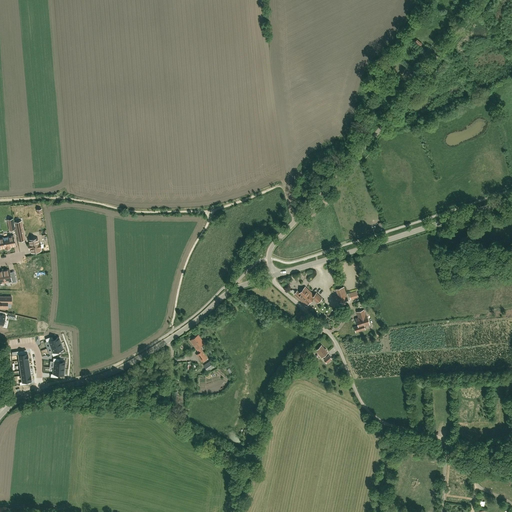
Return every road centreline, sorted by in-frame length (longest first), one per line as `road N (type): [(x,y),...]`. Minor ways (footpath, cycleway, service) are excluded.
road 1 (unclassified): [(271,276),(272,244),(392,116),(485,0)]
road 2 (unclassified): [(40,391),(113,371),(229,291),(271,276)]
road 3 (unclassified): [(271,276),(511,199)]
road 4 (unclassified): [(440,439),(371,415),(333,340),(271,276)]
